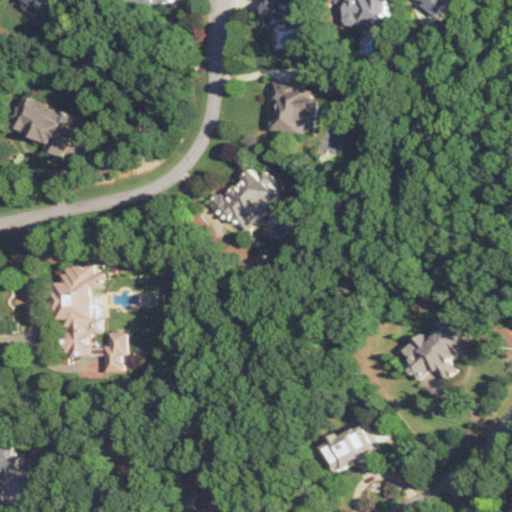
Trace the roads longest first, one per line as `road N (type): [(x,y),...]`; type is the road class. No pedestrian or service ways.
road 1 (residential): [(222,0),(215,109),(192,157),(148,189),(0,221)]
road 2 (residential): [(511,413),(465,469),(393,511)]
